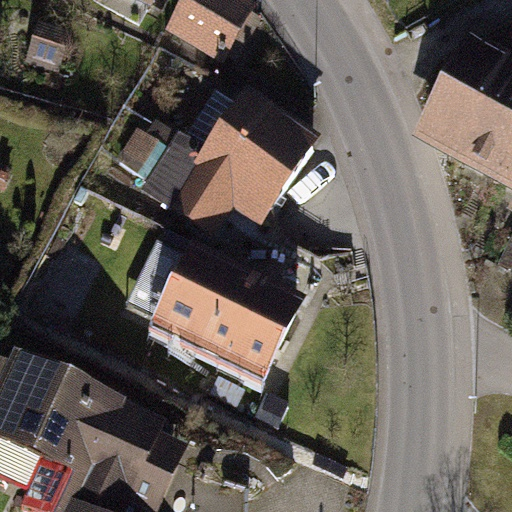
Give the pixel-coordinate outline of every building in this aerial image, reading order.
[(104,0),(148,27),(164,0),(104,0)] [(273,17),(245,0),(197,0),(174,38),(237,76),(273,17)] [(66,35),(46,27),(35,57),(54,65),(66,35)] [(511,46),(489,34),(461,85),(511,113),(511,46)] [(511,113),(461,85),(429,145),(511,189),(511,258),(507,267),(511,269),(511,113)] [(272,232),(331,145),(259,97),(249,113),(219,93),(178,154),(146,132),(120,170),(221,237),(239,210),(272,232)] [(207,245),(164,328),(275,385),(318,301),(207,245)] [(182,421),(32,348),(25,363),(3,353),(0,360),(0,430),(84,471),(73,493),(113,511),(137,511),(143,500),(166,511),(169,511),(201,446),(176,434),(182,421)] [(251,511),(251,490),(197,490),(196,511),(251,511)] [(113,511),(73,493),(64,511),(113,511)]
